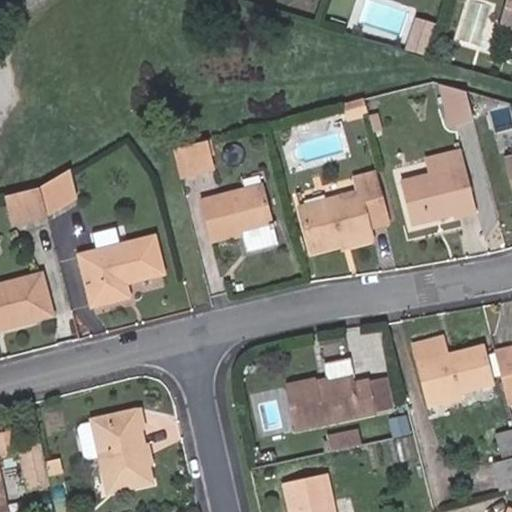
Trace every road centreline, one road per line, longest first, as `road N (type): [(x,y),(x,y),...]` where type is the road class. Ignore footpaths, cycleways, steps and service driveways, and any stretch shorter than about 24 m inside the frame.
road 1 (residential): [(511,258),(197,335)]
road 2 (residential): [(197,335),(0,381)]
road 3 (residential): [(197,335),(230,511)]
